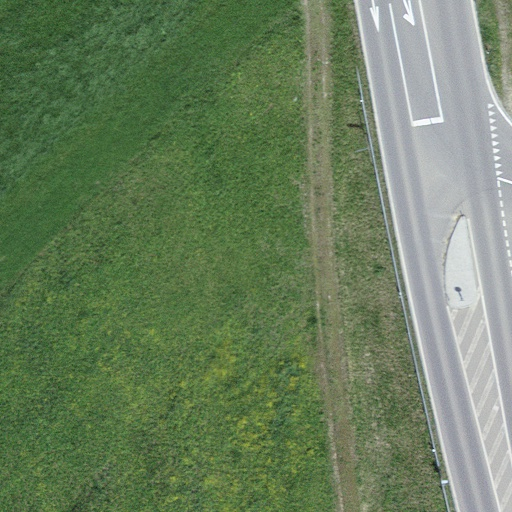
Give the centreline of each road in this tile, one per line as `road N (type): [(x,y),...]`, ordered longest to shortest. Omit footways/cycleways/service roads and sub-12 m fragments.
road 1 (track): [(347,511),(326,300),(312,0)]
road 2 (secondary): [(507,511),(441,165)]
road 3 (secondary): [(441,165),(411,0)]
